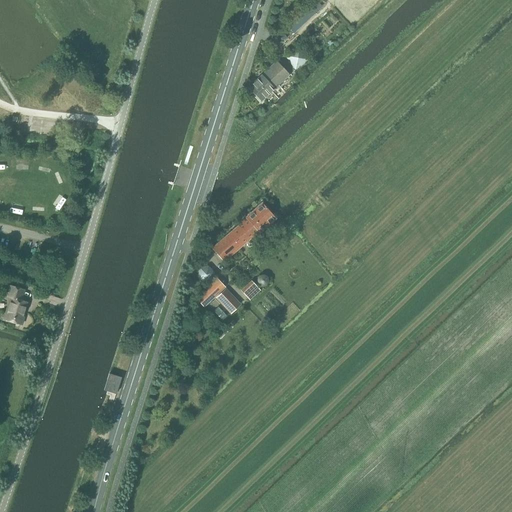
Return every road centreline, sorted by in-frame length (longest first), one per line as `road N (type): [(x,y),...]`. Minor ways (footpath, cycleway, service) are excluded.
road 1 (secondary): [(93,511),(253,0)]
road 2 (unclassified): [(0,511),(120,123)]
road 3 (unclassified): [(120,123),(154,0)]
road 4 (unclassified): [(120,123),(0,103)]
